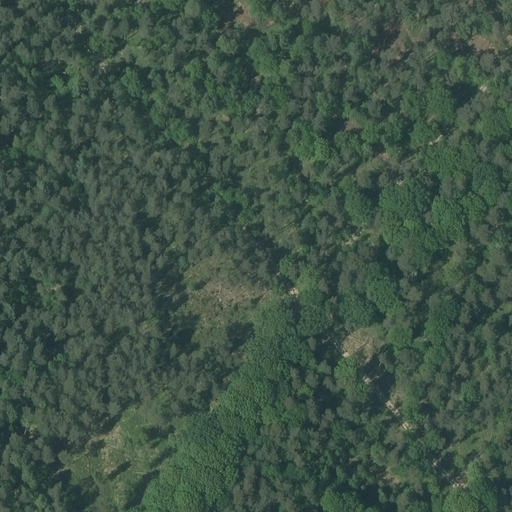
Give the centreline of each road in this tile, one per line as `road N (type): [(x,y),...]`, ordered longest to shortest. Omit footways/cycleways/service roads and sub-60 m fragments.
road 1 (track): [(47,0),(301,303)]
road 2 (track): [(301,303),(384,200),(511,68)]
road 3 (track): [(301,303),(477,511)]
